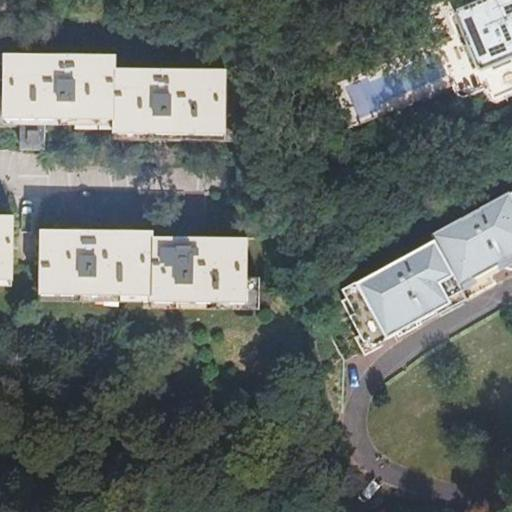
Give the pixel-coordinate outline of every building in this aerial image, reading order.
[(511,0),(451,0),(448,1),(469,60),(510,45),(508,41),(511,39),(511,0)] [(7,53),(5,117),(19,117),(19,154),(40,154),(41,117),(109,118),(109,131),(226,132),(227,68),(111,67),(111,55),(7,53)] [(275,112),(275,115),(275,119),(277,122),(280,124),(283,126),(286,126),(289,125),(292,123),(294,121),(295,118),(295,115),(294,111),(293,109),(290,107),(287,106),(284,106),(280,107),(277,109),(275,112)] [(511,185),(478,204),(479,207),(460,217),(459,215),(429,232),(432,237),(402,253),(403,255),(384,266),(383,263),(340,287),(344,296),(353,311),(347,314),(358,333),(362,340),(367,337),(371,345),(380,340),(395,332),(425,316),(443,306),(440,301),(462,289),(483,277),(500,268),(503,266),(506,267),(509,267),(511,267),(511,185)] [(0,280),(14,281),(16,218),(0,217),(0,280)] [(46,228),(42,291),(152,296),(153,301),(245,306),(247,242),(154,237),(154,233),(46,228)] [(340,299),(347,314),(353,311),(344,296),(340,299)] [(382,344),(380,340),(371,345),(367,337),(362,340),(358,333),(353,335),(363,354),(382,344)]
